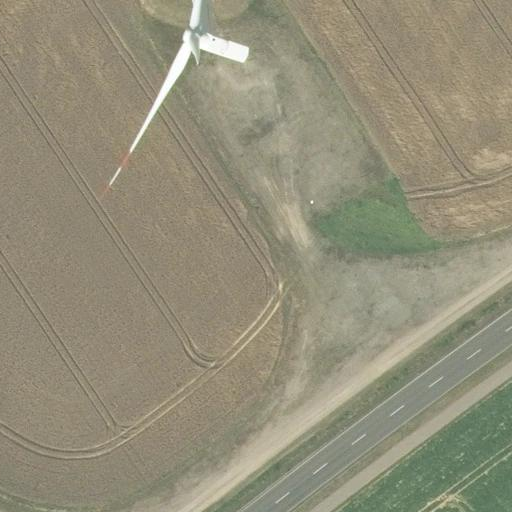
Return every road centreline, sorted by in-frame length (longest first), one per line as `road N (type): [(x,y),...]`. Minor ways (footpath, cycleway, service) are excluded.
road 1 (track): [(186,511),(373,356),(511,268)]
road 2 (secondary): [(267,511),(511,330)]
road 3 (track): [(326,511),(511,365)]
